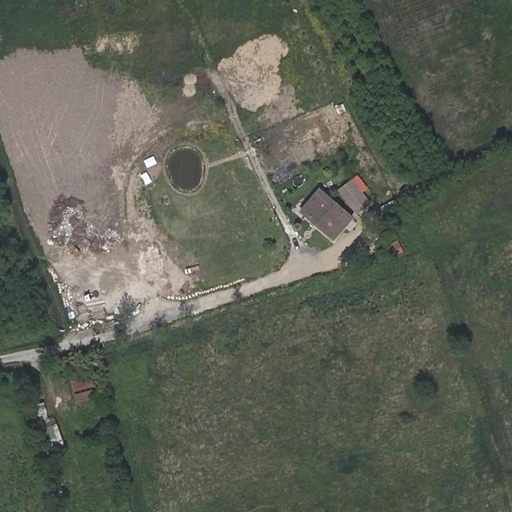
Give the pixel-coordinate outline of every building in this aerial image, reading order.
[(356,218),(321,186),(301,209),(336,240),(356,218)] [(388,244),(394,256),(402,252),(396,240),(388,244)] [(74,393),(91,386),(80,359),(62,367),(74,393)] [(91,391),(71,393),(72,403),(92,400),(91,391)] [(47,450),(62,445),(52,416),(47,417),(41,402),(32,405),(47,450)]
